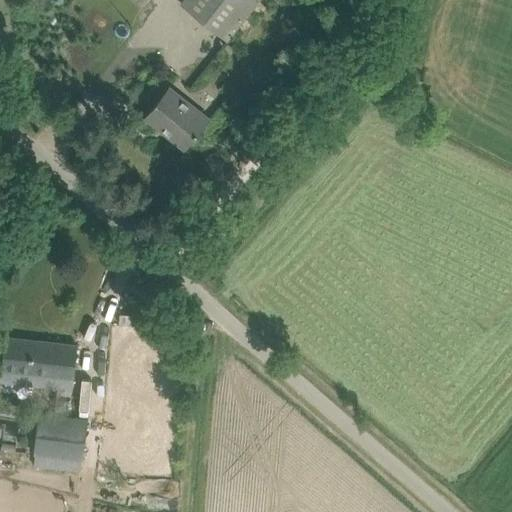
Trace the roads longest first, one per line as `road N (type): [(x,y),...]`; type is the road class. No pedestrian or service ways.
road 1 (unclassified): [(453,511),(0,114)]
road 2 (track): [(375,0),(362,31),(165,259)]
